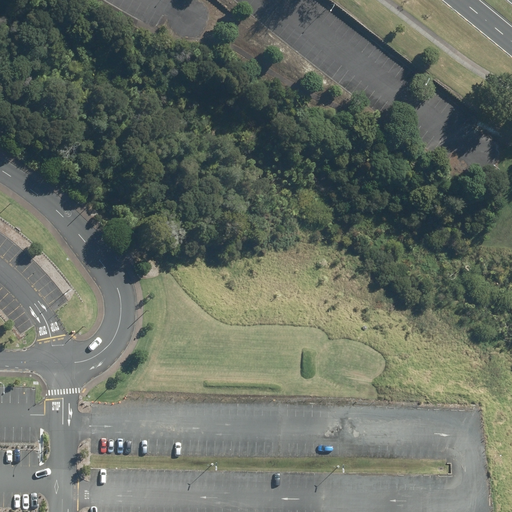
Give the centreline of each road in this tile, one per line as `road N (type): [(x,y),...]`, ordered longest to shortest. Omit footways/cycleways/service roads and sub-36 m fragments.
road 1 (residential): [(0,170),(68,224),(118,293),(109,345),(61,363)]
road 2 (residential): [(61,363),(62,511)]
